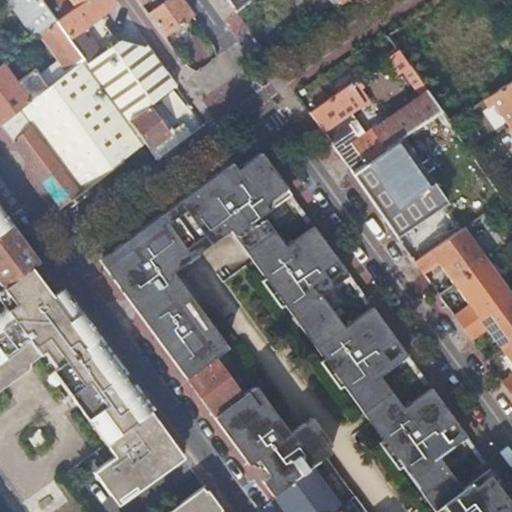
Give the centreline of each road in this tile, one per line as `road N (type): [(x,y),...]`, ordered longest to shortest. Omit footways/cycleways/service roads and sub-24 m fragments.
road 1 (residential): [(240,54),(511,434)]
road 2 (residential): [(246,511),(71,272),(61,237),(0,157)]
road 3 (residential): [(123,0),(189,90),(240,54)]
